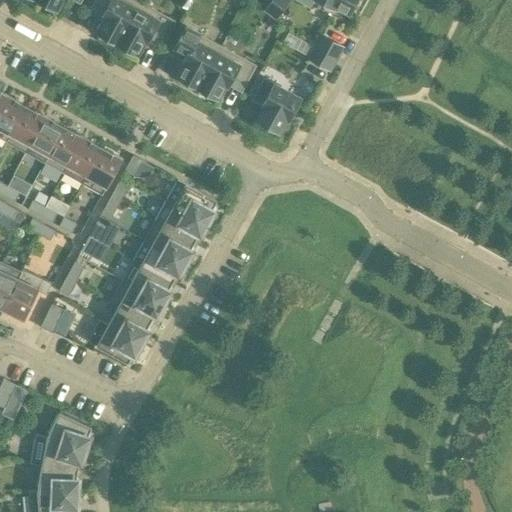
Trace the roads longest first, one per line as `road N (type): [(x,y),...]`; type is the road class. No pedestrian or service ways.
road 1 (residential): [(258,170),(0,27)]
road 2 (residential): [(133,403),(258,170)]
road 3 (residential): [(511,291),(387,222),(368,201),(302,171)]
road 4 (residential): [(302,171),(389,0)]
road 5 (residential): [(133,403),(0,342)]
